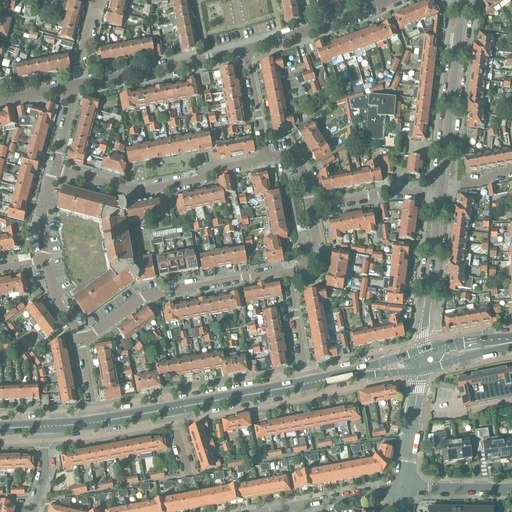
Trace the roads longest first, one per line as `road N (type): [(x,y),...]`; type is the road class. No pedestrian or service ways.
road 1 (residential): [(86,342),(128,304),(288,275)]
road 2 (residential): [(55,170),(132,192),(265,158)]
road 3 (primary): [(97,422),(307,384)]
road 4 (tertiary): [(463,0),(441,186)]
road 5 (residential): [(77,85),(244,50)]
road 6 (tertiary): [(440,197),(422,350)]
road 7 (residential): [(244,50),(374,5)]
road 8 (residential): [(271,511),(404,490)]
road 9 (residential): [(309,208),(395,191),(440,197)]
road 10 (residential): [(404,490),(420,370)]
